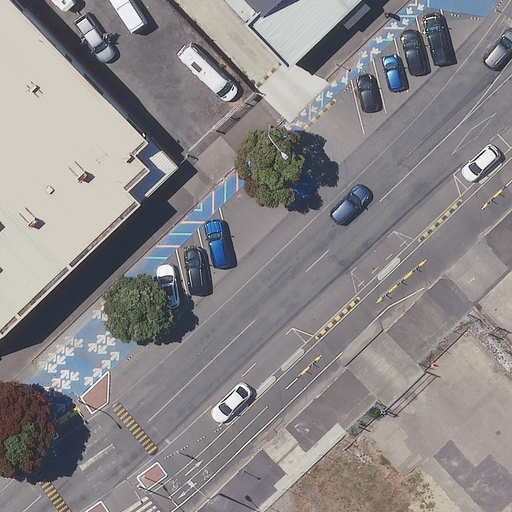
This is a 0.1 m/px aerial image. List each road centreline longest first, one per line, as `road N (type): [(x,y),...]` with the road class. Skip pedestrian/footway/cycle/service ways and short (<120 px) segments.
road 1 (tertiary): [(24,511),(138,432),(381,201)]
road 2 (tertiary): [(381,201),(511,34)]
road 3 (tertiary): [(511,99),(381,201)]
